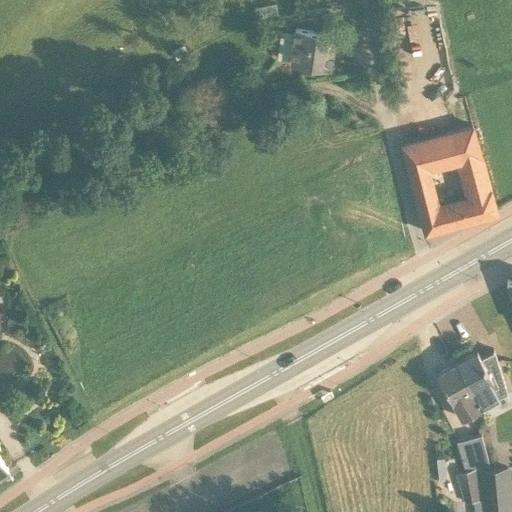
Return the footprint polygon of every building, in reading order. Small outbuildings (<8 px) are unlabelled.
[(295,30),(291,63),(330,68),(335,35),(295,30)] [(402,144),(425,233),(497,212),(472,126),(402,144)] [(477,351),(458,362),(482,407),(493,401),(500,397),(492,382),(493,381),(489,374),(478,354),(477,351)] [(482,407),(458,362),(436,374),(453,403),(461,418),(482,407)] [(481,435),(456,442),(463,466),(464,471),(476,467),(476,468),(489,465),(481,435)] [(0,473),(8,468),(0,455),(0,448),(0,447),(0,473)] [(443,453),(437,454),(439,480),(446,479),(443,453)] [(474,469),(457,474),(464,503),(480,498),(476,469),(474,469)] [(482,471),(485,506),(510,504),(507,469),(482,471)]
